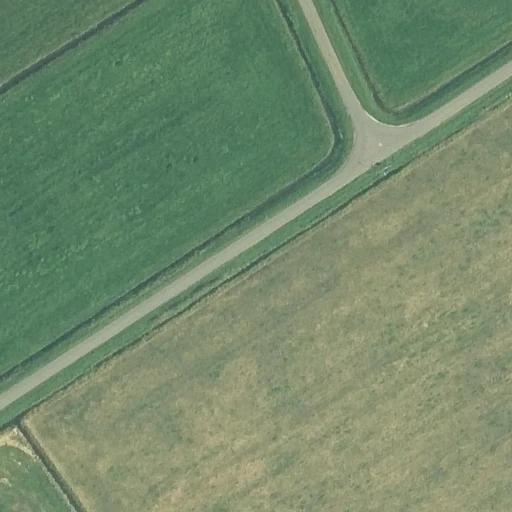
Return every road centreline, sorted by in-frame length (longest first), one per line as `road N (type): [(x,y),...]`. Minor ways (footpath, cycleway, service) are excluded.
road 1 (unclassified): [(0,401),(375,155)]
road 2 (unclassified): [(375,155),(304,0)]
road 3 (unclassified): [(375,155),(511,66)]
